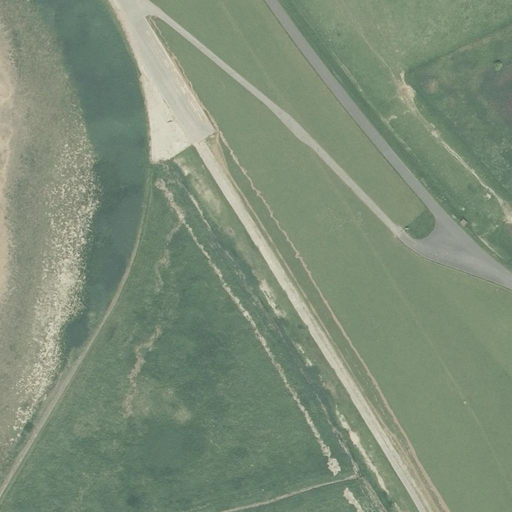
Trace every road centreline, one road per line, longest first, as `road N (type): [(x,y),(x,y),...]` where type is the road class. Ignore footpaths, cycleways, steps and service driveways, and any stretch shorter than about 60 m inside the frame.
road 1 (track): [(430,511),(129,0)]
road 2 (track): [(153,0),(297,120),(410,233)]
